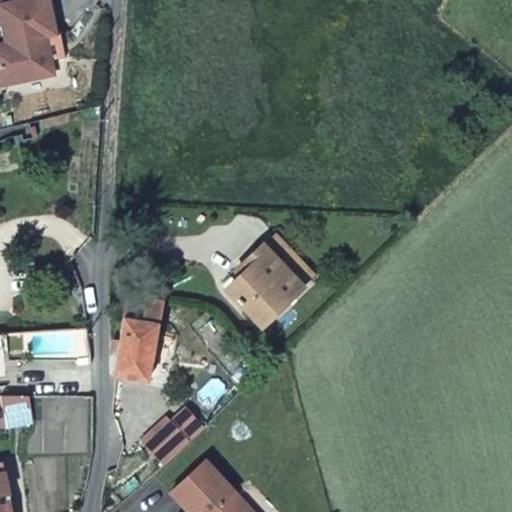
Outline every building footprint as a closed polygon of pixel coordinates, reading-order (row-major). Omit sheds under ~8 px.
[(15,45),(0,47),(0,66),(0,67),(6,65),(10,68),(15,85),(64,74),(61,59),(60,57),(50,59),(45,37),(64,33),(58,0),(28,0),(8,5),(15,43),(15,45)] [(50,59),(60,57),(61,59),(74,56),(68,32),(64,33),(45,37),(50,59)] [(4,88),(15,85),(10,68),(6,65),(0,67),(4,88)] [(282,230),(268,245),(304,283),(320,266),(282,230)] [(232,283),(268,320),(304,283),(268,245),(232,283)] [(130,297),(114,374),(149,377),(164,327),(171,304),(130,297)] [(12,400),(4,400),(8,421),(10,432),(35,429),(31,399),(12,400)] [(190,434),(170,412),(145,436),(165,457),(190,434)] [(257,511),(209,458),(174,490),(194,511),(257,511)] [(0,511),(13,511),(7,473),(0,473),(0,511)]
